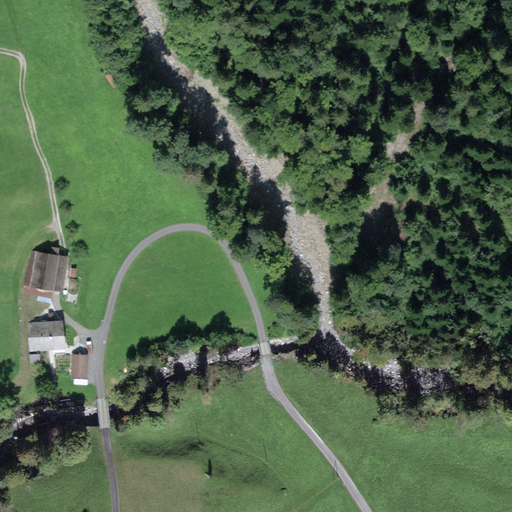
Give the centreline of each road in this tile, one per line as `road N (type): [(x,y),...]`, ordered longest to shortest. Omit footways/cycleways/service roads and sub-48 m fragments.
road 1 (unclassified): [(367,511),(275,388),(248,291),(210,230),(174,228),(126,261),(101,341),(104,427)]
road 2 (track): [(0,49),(21,57),(20,84),(47,169),(62,254),(55,306),(101,341)]
